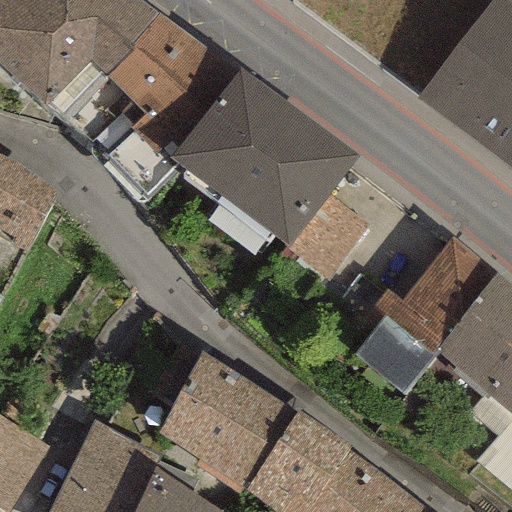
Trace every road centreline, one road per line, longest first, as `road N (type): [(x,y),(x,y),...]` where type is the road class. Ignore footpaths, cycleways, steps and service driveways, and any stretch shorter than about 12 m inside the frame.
road 1 (residential): [(450,511),(231,355),(44,162),(0,140)]
road 2 (primary): [(196,0),(511,244)]
